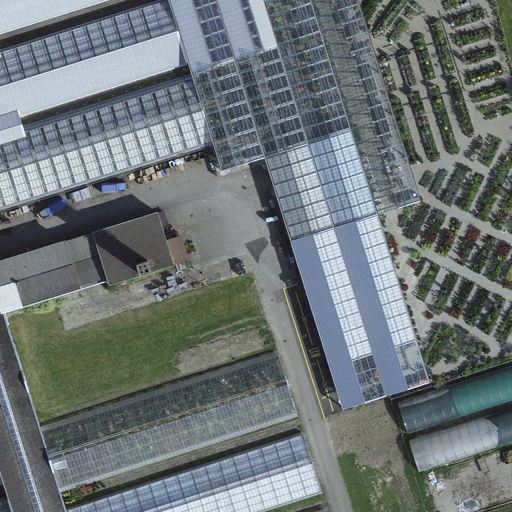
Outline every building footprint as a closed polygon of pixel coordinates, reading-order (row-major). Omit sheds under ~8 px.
[(0,0),(0,212),(212,145),(220,172),(263,159),(341,406),(429,380),(378,212),(418,197),(357,0),(0,0)] [(164,211),(65,244),(81,292),(107,284),(109,290),(176,268),(175,266),(191,261),(180,230),(171,233),(164,211)] [(0,264),(0,300),(6,317),(81,292),(65,244),(0,264)] [(57,489),(39,429),(6,317),(0,300),(0,478),(1,481),(7,500),(10,511),(64,511),(63,508),(57,489)] [(277,354),(39,429),(57,489),(296,414),(277,354)] [(407,435),(511,401),(511,364),(396,401),(407,435)] [(511,409),(409,442),(419,473),(511,443),(511,409)] [(302,433),(63,508),(64,511),(261,511),(320,494),(302,433)] [(0,511),(10,511),(7,500),(0,501),(0,511)]
